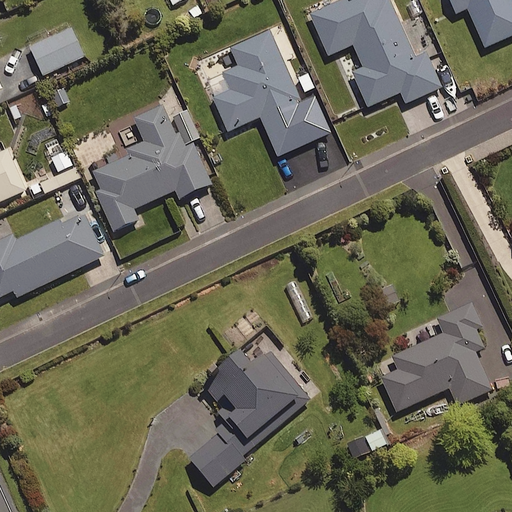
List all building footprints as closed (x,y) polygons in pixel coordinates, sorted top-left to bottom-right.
[(188,3),(187,0),(168,0),(173,9),(188,3)] [(415,60),(388,0),(345,0),(311,15),(329,57),(354,46),(365,69),(353,74),(369,108),(401,94),(406,105),(443,89),(427,54),(415,60)] [(511,0),(449,0),(456,15),(469,10),(486,49),(511,37),(511,0)] [(71,27),(28,47),(42,77),(85,58),(71,27)] [(300,99),(270,32),(231,49),(239,67),(224,73),(231,91),(214,98),(230,133),(261,119),(278,158),(315,142),(297,101),(300,99)] [(193,144),(202,140),(196,127),(181,133),(169,105),(135,120),(147,148),(90,173),(115,231),(139,221),(134,210),(177,192),(180,199),(211,186),(193,144)] [(37,183),(28,188),(36,206),(83,183),(62,142),(43,152),(53,174),(42,180),(36,168),(30,171),(37,183)] [(0,153),(0,203),(27,192),(8,149),(0,153)] [(105,258),(84,213),(61,224),(59,221),(16,241),(13,235),(0,241),(0,299),(14,293),(17,299),(105,258)] [(394,283),(373,292),(382,312),(403,303),(394,283)] [(480,329),(470,305),(439,319),(445,335),(394,358),(400,372),(383,379),(398,413),(451,390),(458,407),(493,391),(476,354),(485,350),(477,330),(480,329)] [(371,356),(364,335),(351,340),(357,361),(371,356)] [(189,459),(214,489),(247,461),(244,458),(253,451),(247,443),(297,401),(303,408),(310,402),(271,354),(254,367),(243,353),(205,385),(223,407),(217,412),(229,426),(189,459)]
